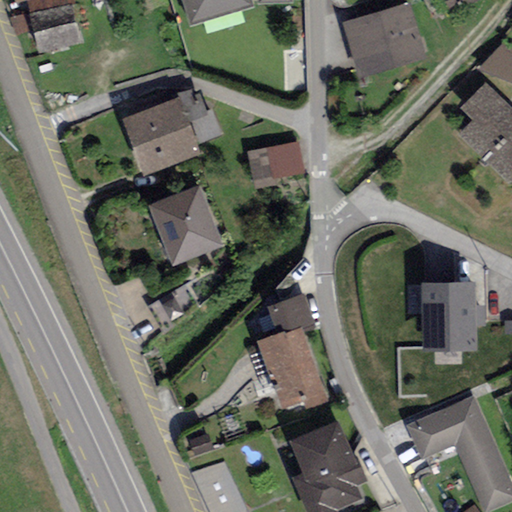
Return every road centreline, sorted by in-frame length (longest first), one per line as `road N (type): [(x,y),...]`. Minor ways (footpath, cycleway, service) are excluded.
road 1 (residential): [(314,0),(323,277),(333,334),(351,390),(414,511)]
road 2 (residential): [(178,511),(0,53)]
road 3 (secondary): [(0,244),(127,511)]
road 4 (track): [(0,331),(75,511)]
